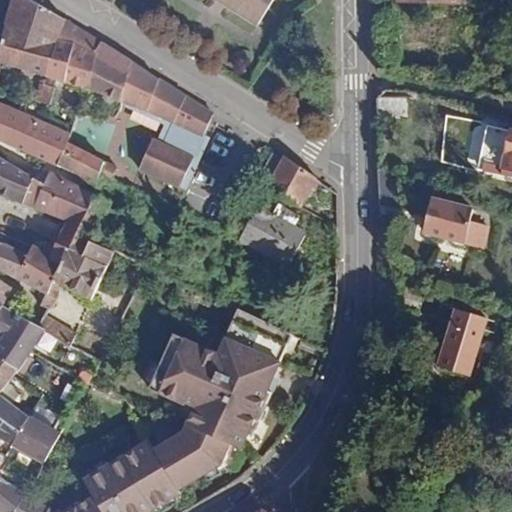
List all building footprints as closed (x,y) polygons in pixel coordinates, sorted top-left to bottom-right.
[(49,74),(69,17),(40,0),(14,0),(8,19),(7,19),(0,48),(0,56),(0,57),(49,74)] [(230,0),(262,20),(274,0),(230,0)] [(105,40),(69,17),(49,74),(60,77),(89,86),(105,40)] [(215,111),(105,40),(89,86),(147,109),(175,122),(165,144),(155,139),(142,169),(190,189),(200,166),(194,164),(215,111)] [(60,77),(49,74),(47,84),(57,88),(60,77)] [(57,88),(47,84),(45,83),(42,90),(40,97),(44,98),(53,102),(57,88)] [(377,95),(378,117),(410,115),(409,93),(377,95)] [(72,133),(0,99),(0,135),(61,164),(69,141),(72,133)] [(499,164),(511,166),(511,129),(509,128),(499,164)] [(123,167),(69,141),(61,164),(89,177),(98,182),(100,176),(116,182),(123,167)] [(317,176),(287,157),(285,160),(275,153),(265,173),(276,178),(270,191),(303,207),(317,176)] [(46,181),(0,154),(0,189),(35,204),(46,181)] [(405,178),(380,169),(382,203),(402,212),(405,178)] [(52,170),(46,181),(35,204),(38,205),(70,217),(84,187),(52,170)] [(261,178),(255,175),(252,182),(257,184),(261,178)] [(421,231),(478,246),(482,227),(467,223),(470,210),(451,205),(455,191),(432,184),(421,231)] [(108,200),(84,187),(70,217),(61,236),(86,246),(90,239),(108,200)] [(140,239),(165,251),(183,210),(158,198),(140,239)] [(243,211),(230,233),(296,268),(315,235),(264,206),(258,219),(243,211)] [(117,250),(90,239),(86,246),(61,236),(53,253),(66,260),(57,278),(95,298),(117,250)] [(0,264),(17,274),(32,241),(27,238),(22,248),(0,240),(0,264)] [(49,293),(57,278),(66,260),(53,253),(32,241),(17,274),(49,293)] [(0,302),(10,307),(14,298),(8,294),(17,274),(0,264),(0,302)] [(439,311),(435,280),(401,267),(404,287),(403,299),(439,311)] [(60,291),(57,278),(49,293),(45,301),(50,304),(52,305),(60,291)] [(0,333),(2,334),(0,337),(0,354),(22,368),(34,349),(47,327),(40,324),(10,307),(0,302),(0,333)] [(55,511),(52,505),(48,511),(144,511),(181,489),(179,485),(221,458),(230,437),(241,442),(248,428),(252,430),(272,386),(267,384),(292,329),(237,304),(217,348),(172,329),(149,383),(193,403),(183,426),(153,444),(147,435),(84,475),(95,492),(62,511),(55,511)] [(47,327),(75,343),(81,331),(46,312),(40,324),(47,327)] [(445,365),(475,376),(490,328),(460,318),(445,365)] [(0,397),(1,396),(17,375),(22,368),(0,354),(0,397)] [(0,397),(0,431),(16,441),(29,419),(32,415),(1,396),(0,397)] [(16,441),(49,460),(61,438),(29,419),(16,441)] [(0,473),(14,483),(21,470),(15,466),(19,458),(0,447),(0,473)] [(0,504),(11,511),(48,511),(52,505),(30,493),(14,483),(0,473),(0,504)]
